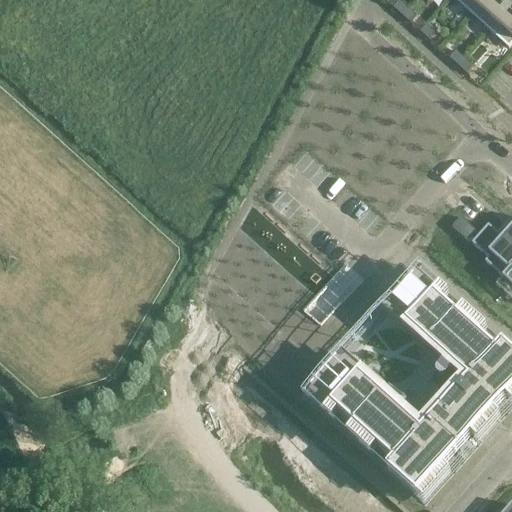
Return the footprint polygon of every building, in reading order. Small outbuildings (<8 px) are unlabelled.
[(453,0),(470,15),(484,0),(453,0)] [(511,0),(484,0),(470,15),(489,32),(511,5),(511,0)] [(511,5),(489,32),(509,50),(511,46),(511,5)] [(408,9),(401,16),(410,24),(416,17),(408,9)] [(427,26),(420,33),(428,41),(435,33),(427,26)] [(456,52),(450,60),(458,67),(464,60),(456,52)] [(464,60),(458,67),(466,74),(472,67),(464,60)] [(448,172),(397,122),(381,138),(432,188),(448,172)] [(465,211),(455,220),(471,235),(479,226),(465,211)] [(488,227),(472,245),(489,260),(485,263),(503,279),(496,286),(497,287),(511,270),(511,219),(506,226),(508,227),(511,230),(502,240),(496,235),(497,234),(488,227)] [(511,351),(420,269),(303,399),(425,508),(511,410),(511,351)] [(511,270),(497,287),(511,300),(511,270)]
